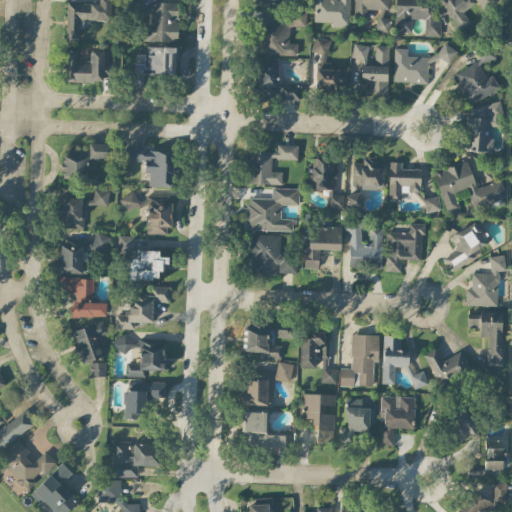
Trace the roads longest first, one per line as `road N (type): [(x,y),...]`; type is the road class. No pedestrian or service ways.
road 1 (residential): [(215,511),(233,0)]
road 2 (residential): [(206,0),(191,511)]
road 3 (residential): [(11,0),(6,319),(64,431),(87,434)]
road 4 (residential): [(87,434),(88,413),(50,361),(32,310),(42,0)]
road 5 (residential): [(190,475),(429,480)]
road 6 (residential): [(192,294),(422,304)]
road 7 (residential): [(228,118),(203,104),(10,97)]
road 8 (residential): [(10,124),(201,129),(228,118)]
road 9 (residential): [(228,118),(419,127)]
